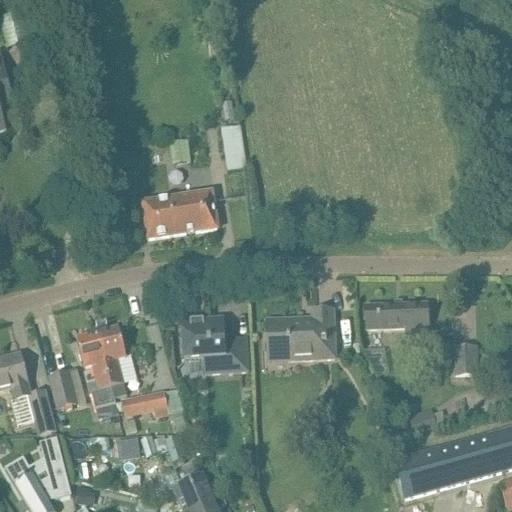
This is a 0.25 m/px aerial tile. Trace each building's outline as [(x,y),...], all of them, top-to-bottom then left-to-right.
[(31,14),(10,19),(17,49),(31,46),(30,42),(37,40),(31,14)] [(208,45),(211,68),(219,66),(216,44),(208,45)] [(0,107),(13,104),(9,87),(1,55),(0,54),(0,136),(6,135),(0,110),(0,107)] [(222,105),(224,123),(234,121),(231,103),(222,105)] [(240,128),(221,131),(225,159),(244,156),(240,128)] [(169,145),(172,167),(191,165),(188,142),(169,145)] [(143,207),(145,223),(148,243),(218,232),(212,196),(143,207)] [(263,224),(265,234),(277,233),(275,223),(263,224)] [(366,310),(366,330),(366,332),(405,331),(406,342),(428,341),(427,308),(366,310)] [(267,324),(268,344),(268,355),(288,355),(288,363),(335,362),(333,313),(312,314),(313,322),(267,324)] [(205,362),(206,378),(248,375),(247,343),(230,343),(231,347),(225,347),(223,323),(205,324),(204,320),(182,321),(185,363),(205,362)] [(127,400),(117,364),(127,361),(119,331),(97,336),(111,391),(115,403),(127,400)] [(111,391),(97,336),(77,342),(84,372),(92,370),(98,392),(91,394),(99,423),(119,418),(115,403),(111,391)] [(454,351),(455,378),(477,377),(476,350),(454,351)] [(44,395),(30,398),(20,358),(0,363),(0,394),(9,392),(13,405),(29,401),(39,440),(53,436),(44,395)] [(51,381),(58,411),(76,407),(68,376),(51,381)] [(169,418),(164,396),(122,405),(123,414),(125,420),(154,414),(155,421),(169,418)] [(184,414),(173,417),(178,436),(189,434),(184,414)] [(132,422),(122,424),(124,432),(125,432),(126,436),(135,435),(132,422)] [(391,449),(403,445),(399,432),(387,435),(388,438),(367,444),(370,454),(390,448),(391,449)] [(511,432),(396,465),(406,503),(511,472),(511,432)] [(187,461),(179,439),(166,443),(165,439),(153,443),(152,439),(141,443),(147,462),(168,455),(172,466),(187,461)] [(92,441),(93,454),(109,453),(109,440),(92,441)] [(72,500),(57,442),(39,446),(44,462),(30,470),(24,461),(5,472),(28,511),(53,511),(50,505),(72,500)] [(181,511),(199,511),(203,510),(200,503),(214,496),(208,481),(199,463),(183,470),(184,474),(177,477),(176,474),(163,479),(170,495),(174,494),(181,511)] [(238,474),(224,474),(224,487),(238,486),(238,474)] [(511,511),(511,483),(500,487),(507,511),(511,511)] [(79,493),(76,507),(90,510),(93,497),(79,493)] [(203,510),(199,511),(221,511),(220,509),(227,506),(223,498),(216,501),(214,496),(200,503),(203,510)]
